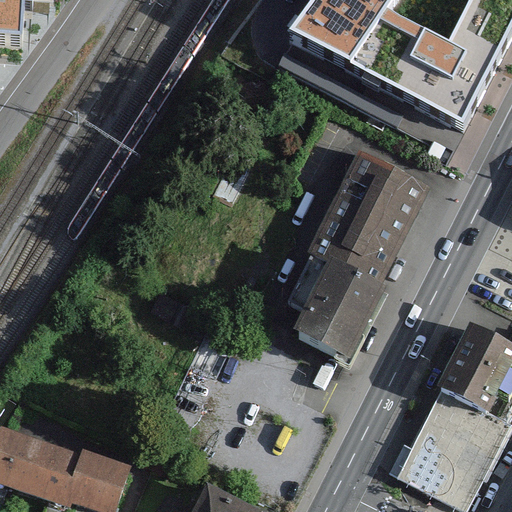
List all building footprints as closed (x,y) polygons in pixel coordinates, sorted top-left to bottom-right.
[(0,0),(0,59),(17,61),(24,0),(0,0)] [(511,0),(320,0),(290,46),(464,132),(511,34),(511,0)] [(305,337),(359,363),(384,311),(394,291),(379,284),(421,195),(353,163),(310,252),(316,255),(292,304),(315,315),(305,337)] [(467,511),(509,429),(484,417),(511,359),(511,357),(471,337),(399,482),(458,511),(467,511)] [(205,338),(166,415),(191,428),(230,351),(205,338)] [(0,489),(70,511),(75,511),(76,510),(83,459),(4,433),(0,446),(0,489)] [(83,459),(76,510),(82,511),(123,511),(137,471),(85,454),(83,459)] [(240,511),(209,496),(200,511),(240,511)]
